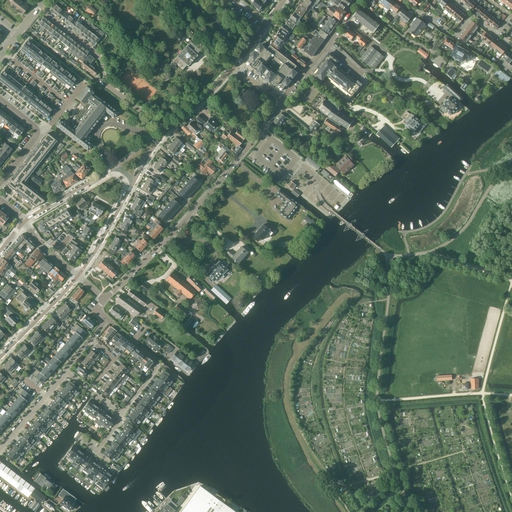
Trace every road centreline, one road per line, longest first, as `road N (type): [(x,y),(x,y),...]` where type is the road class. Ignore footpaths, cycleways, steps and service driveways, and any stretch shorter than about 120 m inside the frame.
road 1 (residential): [(104,299),(193,211),(259,130)]
road 2 (residential): [(166,129),(107,86),(96,52),(46,14)]
road 3 (residential): [(279,104),(359,0)]
